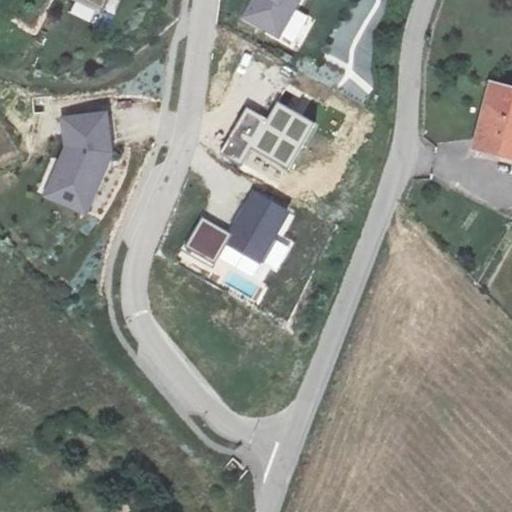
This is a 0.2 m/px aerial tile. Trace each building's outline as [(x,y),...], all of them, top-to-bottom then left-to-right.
[(73,0),(100,12),(105,0),(73,0)] [(252,0),(243,17),(279,37),(301,0),(252,0)] [(511,80),(504,78),(485,142),(511,149),(511,80)] [(247,108),(222,151),(243,164),(255,146),(291,167),(317,122),(280,102),(270,119),(247,108)] [(109,111),(61,116),(64,147),(43,195),(87,216),(115,153),(109,111)] [(218,261),(230,242),(265,261),(293,211),(256,191),(233,233),(203,219),(187,248),(218,261)]
